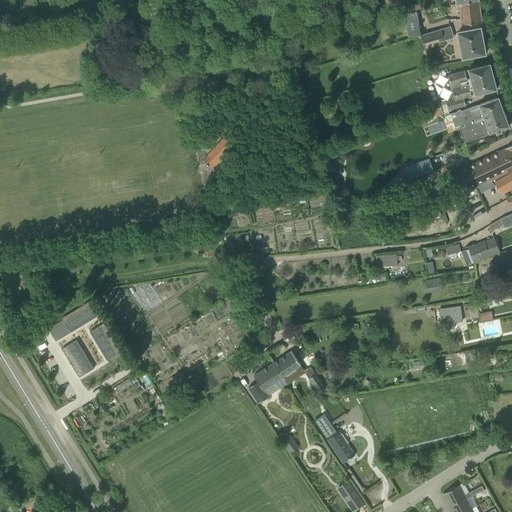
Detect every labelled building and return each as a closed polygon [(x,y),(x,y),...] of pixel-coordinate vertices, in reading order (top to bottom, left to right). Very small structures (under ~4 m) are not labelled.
[(478,0),(470,0),(459,2),(461,24),(472,23),(482,22),(478,0)] [(419,3),(408,5),(409,12),(410,12),(421,10),(419,3)] [(406,28),(408,37),(420,35),(419,26),(417,11),(404,14),(395,16),(397,25),(406,23),(406,28)] [(457,32),(462,59),(485,54),(480,28),(457,32)] [(443,38),(441,30),(421,36),(423,44),(443,38)] [(291,38),(285,39),(286,47),(287,47),(293,46),(291,38)] [(288,50),(287,50),(289,57),(290,57),(295,55),(294,49),(288,50)] [(493,78),(490,64),(487,64),(472,68),(462,71),(449,75),(451,85),(450,86),(451,89),(453,89),(455,99),(453,99),(446,101),(447,103),(448,110),(466,105),(464,98),(479,94),(487,91),(496,89),(493,78)] [(482,103),(460,111),(465,126),(460,128),(465,142),(490,133),(496,131),(496,133),(501,132),(501,129),(509,126),(508,124),(508,123),(507,123),(508,125),(503,127),(502,125),(500,121),(501,121),(500,119),(505,117),(505,119),(506,119),(506,118),(505,116),(504,116),(503,112),(504,112),(504,111),(502,111),(501,108),(502,107),(502,106),(501,107),(499,103),(500,102),(499,102),(497,98),(499,98),(499,97),(497,98),(489,101),(482,103)] [(316,132),(312,133),(315,144),(317,151),(321,150),(319,142),(316,132)] [(211,172),(217,177),(225,168),(219,162),(219,163),(218,162),(233,146),(224,137),(203,159),(207,163),(206,164),(208,165),(209,164),(212,168),(213,168),(214,169),(211,172)] [(494,178),(495,181),(506,175),(511,171),(511,144),(504,149),(496,152),(454,172),(464,194),(494,178)] [(417,176),(433,170),(429,158),(404,167),(408,179),(409,179),(411,186),(419,183),(417,176)] [(511,187),(511,171),(506,175),(495,181),(502,193),(511,187)] [(464,220),(485,211),(479,198),(458,207),(464,220)] [(511,213),(500,219),(504,228),(511,224),(511,213)] [(473,262),(500,252),(494,238),(485,241),(484,240),(468,247),(473,262)] [(446,248),(447,255),(450,254),(461,251),(459,244),(449,247),(446,248)] [(468,255),(463,257),(466,265),(471,263),(468,255)] [(384,257),(385,266),(397,265),(397,256),(384,257)] [(91,296),(83,300),(92,314),(99,310),(91,296)] [(83,300),(76,304),(85,319),(92,314),(83,300)] [(76,304),(69,309),(78,323),(85,319),(76,304)] [(463,321),(460,306),(439,309),(441,324),(463,321)] [(69,309),(62,313),(64,317),(71,327),(78,323),(69,309)] [(64,317),(54,323),(63,338),(73,331),(71,327),(64,317)] [(104,318),(90,327),(94,334),(109,325),(104,318)] [(109,325),(94,334),(98,341),(113,332),(109,325)] [(113,332),(98,341),(103,348),(117,339),(113,332)] [(77,335),(62,343),(67,351),(81,342),(77,335)] [(117,339),(103,348),(107,355),(121,347),(117,339)] [(81,342),(67,351),(71,358),(85,349),(81,342)] [(85,349),(71,358),(75,365),(90,356),(85,349)] [(273,362),(272,363),(286,383),(286,382),(304,371),(291,351),(273,363),(273,362)] [(460,365),(460,366),(476,363),(474,351),(454,354),(456,365),(460,365)] [(90,356),(75,365),(80,372),(94,363),(90,356)] [(413,362),(415,368),(426,366),(425,360),(413,362)] [(286,383),(272,363),(253,375),(257,381),(248,387),(258,403),(268,397),(267,396),(286,383)] [(306,371),(306,375),(308,378),(315,373),(312,368),(306,371)] [(308,379),(319,395),(326,390),(315,374),(308,379)] [(314,420),(314,421),(315,421),(321,429),(329,423),(323,415),(315,420),(315,421),(314,420)] [(329,423),(321,429),(326,437),(327,437),(335,432),(329,423)] [(277,435),(289,453),(298,447),(286,429),(277,435)] [(355,455),(339,431),(327,440),(343,463),(355,455)] [(508,470),(511,468),(511,458),(492,465),(498,484),(511,480),(508,470)] [(348,480),(339,486),(344,493),(342,494),(349,504),(351,503),(355,509),(364,503),(348,480)] [(443,493),(449,505),(465,497),(467,499),(475,494),(473,490),(464,495),(459,485),(454,488),(453,487),(448,490),(443,493)] [(475,494),(484,490),(481,486),(473,490),(475,494)] [(449,505),(452,511),(464,511),(472,508),(467,499),(465,497),(449,505)]
